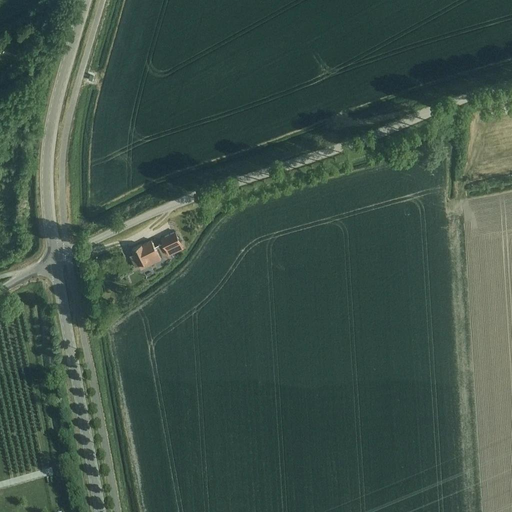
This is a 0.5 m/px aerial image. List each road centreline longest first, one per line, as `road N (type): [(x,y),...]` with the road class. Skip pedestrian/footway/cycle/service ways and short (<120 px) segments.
road 1 (unclassified): [(54,259),(165,207),(511,84)]
road 2 (tertiary): [(54,259),(48,129),(86,0)]
road 3 (tertiary): [(99,511),(54,259)]
